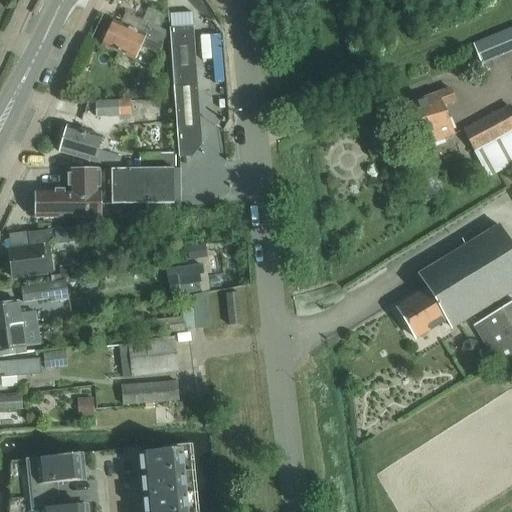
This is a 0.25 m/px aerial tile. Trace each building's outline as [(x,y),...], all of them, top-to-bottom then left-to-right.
[(146,12),(137,33),(114,23),(104,47),(135,61),(141,48),(157,55),(167,33),(160,30),(164,19),(146,12)] [(171,29),(177,159),(192,158),(201,147),(195,28),(171,29)] [(511,28),(472,45),(480,64),(511,50),(511,28)] [(149,74),(143,88),(160,96),(166,82),(149,74)] [(402,107),(407,121),(405,122),(403,127),(406,135),(411,137),(413,136),(419,150),(454,136),(442,107),(454,102),(449,90),(437,94),(402,107)] [(129,102),(95,104),(96,118),(130,116),(129,102)] [(511,163),(511,113),(508,107),(462,131),(486,178),(511,163)] [(59,152),(94,163),(94,164),(109,168),(118,168),(118,171),(68,171),(67,193),(36,192),(35,218),(81,219),(91,219),(100,219),(100,205),(145,206),(146,217),(173,213),(173,206),(173,170),(175,170),(175,155),(130,156),(130,158),(121,158),(98,151),(102,138),(91,135),(75,130),(67,127),(59,152)] [(460,178),(464,187),(478,180),(473,171),(460,178)] [(452,329),(511,292),(511,248),(498,226),(418,275),(427,289),(396,308),(415,340),(446,321),(452,329)] [(12,278),(31,276),(52,274),(48,243),(52,243),(51,232),(29,235),(30,250),(9,252),(12,278)] [(164,262),(162,240),(142,242),(144,260),(149,259),(149,263),(164,262)] [(205,245),(188,248),(190,261),(207,258),(205,245)] [(202,265),(166,271),(167,278),(170,297),(201,292),(198,275),(204,275),(202,265)] [(69,267),(59,268),(60,281),(71,280),(69,267)] [(25,303),(31,303),(50,300),(50,303),(67,301),(65,284),(23,289),(25,303)] [(241,325),(238,295),(226,296),(230,327),(241,325)] [(185,328),(210,327),(210,297),(184,298),(185,328)] [(511,377),(511,302),(473,327),(506,381),(511,377)] [(0,306),(0,328),(27,324),(28,328),(37,327),(35,313),(21,316),(19,303),(0,306)] [(159,334),(184,331),(182,320),(158,322),(159,334)] [(40,346),(37,327),(28,328),(27,324),(0,328),(0,356),(18,354),(18,349),(40,346)] [(130,344),(130,345),(118,346),(122,378),(176,372),(172,339),(130,344)] [(463,345),(462,351),(465,356),(471,357),(476,354),(478,348),(474,343),(468,341),(463,345)] [(42,354),(44,370),(66,368),(65,352),(42,354)] [(39,361),(17,363),(0,364),(0,386),(1,387),(0,379),(41,375),(39,361)] [(122,387),(123,405),(178,401),(177,382),(122,387)] [(0,411),(22,411),(21,396),(0,397),(0,411)] [(93,399),(77,400),(78,418),(94,417),(93,399)] [(140,454),(142,472),(142,476),(182,472),(180,451),(140,454)] [(81,456),(26,461),(30,500),(57,496),(56,484),(80,482),(78,470),(82,469),(81,456)] [(142,476),(144,493),(144,498),(184,494),(182,472),(142,476)] [(144,498),(145,511),(185,511),(184,494),(144,498)] [(86,511),(86,507),(58,508),(57,496),(30,500),(32,511),(40,510),(40,511),(86,511)]
